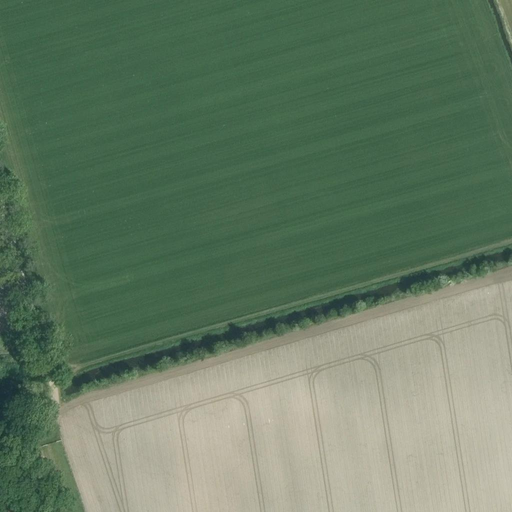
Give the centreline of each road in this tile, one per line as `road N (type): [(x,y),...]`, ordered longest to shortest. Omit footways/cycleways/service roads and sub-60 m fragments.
road 1 (track): [(511,242),(62,383),(53,393)]
road 2 (track): [(0,206),(53,393)]
